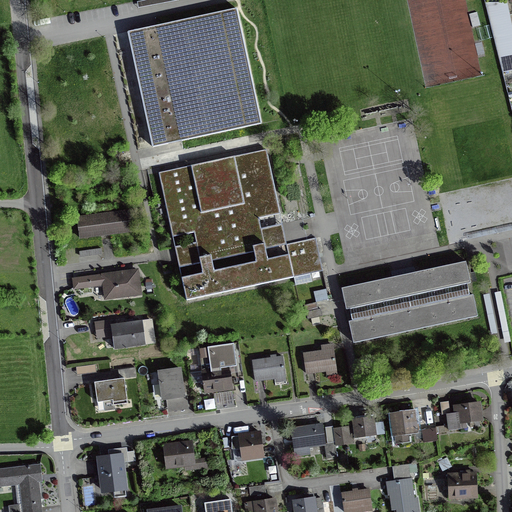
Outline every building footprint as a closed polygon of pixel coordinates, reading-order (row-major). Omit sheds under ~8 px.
[(183,0),(147,0),(136,2),(138,9),(183,0)] [(511,26),(507,2),(485,3),(502,73),(511,71),(511,26)] [(175,142),(262,123),(237,7),(127,31),(152,147),(175,142)] [(316,238),(287,244),(285,234),(267,150),(159,173),(176,253),(186,303),(294,280),(295,286),(312,282),(312,280),(319,278),(318,273),(323,272),(316,238)] [(130,210),(77,217),(79,239),(132,233),(130,210)] [(398,277),(341,289),(346,312),(350,311),(353,322),(349,323),(353,345),(478,318),(474,296),(470,297),(467,285),(471,284),(466,263),(398,277)] [(138,269),(72,278),(73,290),(103,286),(105,301),(142,296),(138,269)] [(154,292),(152,279),(145,280),(146,293),(154,292)] [(317,303),(328,300),(326,289),(313,292),(316,303),(304,305),(307,320),(311,319),(313,326),(321,324),(319,317),(322,316),(321,309),(318,309),(317,303)] [(511,342),(501,292),(494,293),(505,344),(511,342)] [(489,294),(483,295),(491,335),(497,334),(489,294)] [(111,319),(94,322),(96,339),(112,337),(114,351),(146,347),(144,330),(149,330),(147,320),(112,325),(111,319)] [(321,351),(303,353),(306,375),(326,373),(327,377),(338,375),(333,344),(321,345),(321,351)] [(210,358),(208,348),(199,350),(200,360),(210,358)] [(271,358),(252,361),(255,383),(275,380),(276,384),(287,382),(283,357),(277,357),(276,355),(270,356),(271,358)] [(213,364),(201,366),(201,370),(190,371),(192,384),(203,383),(204,395),(214,394),(215,407),(234,404),(233,391),(230,365),(223,366),(222,356),(212,357),(213,364)] [(96,365),(76,367),(77,375),(97,373),(96,365)] [(119,379),(94,382),(98,411),(104,410),(104,412),(115,410),(114,405),(128,404),(125,379),(137,377),(136,367),(118,370),(119,379)] [(162,402),(166,402),(168,413),(189,410),(187,392),(185,393),(182,369),(157,372),(159,385),(151,386),(152,398),(161,397),(162,402)] [(481,402),(453,406),(454,414),(451,414),(449,402),(440,403),(442,415),(446,415),(448,431),(467,429),(467,427),(474,426),(474,427),(480,427),(480,422),(484,422),(481,402)] [(416,410),(389,414),(392,438),(395,438),(396,445),(410,443),(409,436),(419,435),(416,410)] [(374,417),(352,420),(354,440),(360,439),(360,441),(372,439),(372,438),(377,437),(377,436),(385,435),(384,422),(375,423),(374,417)] [(323,423),(290,428),(294,458),(311,455),(310,449),(324,447),(326,446),(326,444),(323,423)] [(333,429),(336,447),(353,444),(351,426),(333,429)] [(326,446),(324,447),(326,459),(337,458),(336,447),(333,429),(333,427),(325,428),(327,444),(326,444),(326,446)] [(422,430),(423,444),(437,442),(435,428),(422,430)] [(261,431),(238,434),(238,437),(231,438),(235,461),(242,460),(242,462),(265,459),(261,431)] [(230,448),(228,437),(221,438),(222,449),(230,448)] [(193,441),(162,444),(165,470),(185,468),(185,472),(213,469),(212,457),(195,459),(193,441)] [(109,456),(96,458),(101,495),(128,492),(125,463),(129,462),(127,448),(108,450),(109,456)] [(442,472),(452,467),(447,457),(443,459),(442,457),(437,460),(438,462),(437,462),(442,472)] [(417,464),(392,467),(393,475),(394,480),(415,476),(415,473),(418,473),(417,464)] [(41,465),(0,468),(0,487),(16,486),(18,505),(9,506),(9,511),(42,511),(42,507),(45,506),(44,499),(41,499),(40,483),(43,482),(41,465)] [(277,474),(275,466),(268,467),(269,475),(277,474)] [(464,473),(447,473),(448,501),(478,500),(477,472),(471,472),(471,470),(464,470),(464,473)] [(415,498),(412,478),(385,482),(387,497),(389,497),(391,511),(396,511),(395,511),(420,511),(418,498),(415,498)] [(266,494),(265,485),(249,487),(250,496),(266,494)] [(352,491),(342,493),(344,511),(372,511),(369,489),(358,491),(358,489),(352,489),(352,491)] [(316,497),(291,501),(293,511),(323,511),(321,498),(316,499),(316,497)] [(278,511),(277,498),(244,503),(245,511),(278,511)] [(229,511),(228,501),(206,504),(206,511),(229,511)]
